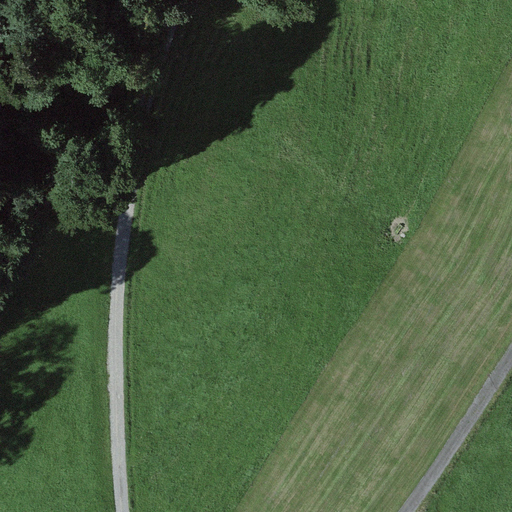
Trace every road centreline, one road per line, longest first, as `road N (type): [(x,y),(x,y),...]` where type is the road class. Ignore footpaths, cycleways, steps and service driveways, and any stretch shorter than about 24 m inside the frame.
road 1 (track): [(122,511),(116,297),(160,0)]
road 2 (track): [(511,348),(400,511)]
